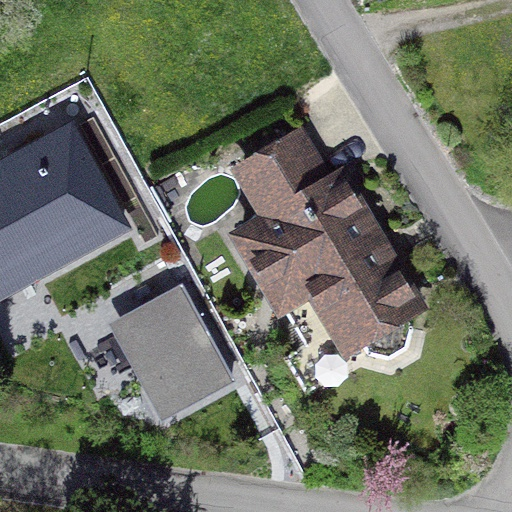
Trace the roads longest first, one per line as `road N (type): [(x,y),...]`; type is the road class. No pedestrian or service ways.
road 1 (residential): [(319,0),(511,325)]
road 2 (residential): [(0,470),(311,511)]
